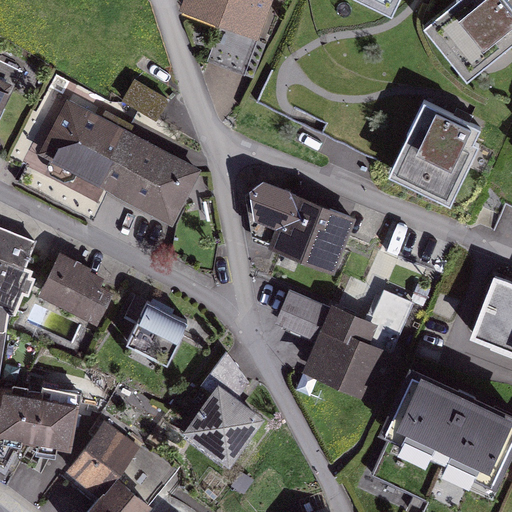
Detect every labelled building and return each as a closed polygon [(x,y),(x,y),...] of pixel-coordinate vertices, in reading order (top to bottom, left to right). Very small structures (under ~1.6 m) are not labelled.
[(188,0),(185,9),(214,20),(216,13),(254,27),(264,0),(188,0)] [(511,5),(507,0),(456,0),(458,2),(451,8),(460,19),(439,36),(466,70),(482,58),(486,63),(511,42),(511,5)] [(167,98),(135,80),(123,99),(155,118),(167,98)] [(0,104),(9,85),(0,81),(0,104)] [(462,118),(424,100),(407,135),(410,136),(406,145),(419,151),(407,175),(446,194),(455,177),(461,180),(479,144),(474,141),(480,127),(462,118)] [(100,120),(67,103),(55,127),(48,123),(19,180),(88,215),(104,184),(171,218),(196,169),(126,133),(131,124),(105,111),(100,120)] [(296,195),(263,182),(252,189),(260,235),(331,263),(350,217),(330,209),(329,212),(294,199),(296,195)] [(191,229),(176,226),(171,256),(186,258),(185,263),(200,265),(199,271),(213,273),(218,244),(204,241),(204,236),(190,234),(191,229)] [(0,355),(8,309),(14,309),(30,269),(23,266),(34,241),(0,227),(0,355)] [(88,269),(60,255),(44,287),(63,297),(61,299),(84,311),(100,279),(86,272),(88,269)] [(511,282),(495,276),(472,333),(511,349),(511,282)] [(369,324),(290,290),(279,315),(323,334),(310,364),(373,392),(412,303),(383,291),(369,324)] [(162,308),(135,294),(125,315),(137,321),(127,341),(167,361),(187,321),(162,308)] [(199,390),(212,397),(219,389),(236,401),(250,382),(227,352),(199,390)] [(31,370),(4,365),(1,377),(29,382),(31,370)] [(511,416),(412,369),(389,418),(385,425),(393,428),(372,473),(415,494),(419,495),(427,499),(421,511),(498,511),(511,483),(511,416)] [(23,413),(27,390),(2,386),(0,395),(0,431),(31,438),(35,415),(23,413)] [(35,415),(31,438),(23,455),(38,463),(42,454),(49,441),(57,442),(69,444),(78,391),(56,387),(55,388),(42,386),(41,393),(27,390),(23,413),(35,415)] [(236,401),(219,389),(212,397),(189,428),(228,457),(258,418),(236,401)] [(138,448),(105,421),(69,468),(101,494),(138,448)] [(0,474),(3,477),(20,444),(16,443),(15,442),(0,439),(0,438),(0,474)] [(49,441),(42,454),(55,456),(57,442),(49,441)] [(141,445),(138,448),(101,494),(86,511),(140,511),(177,469),(163,457),(141,445)] [(511,511),(511,483),(498,511),(511,511)]
